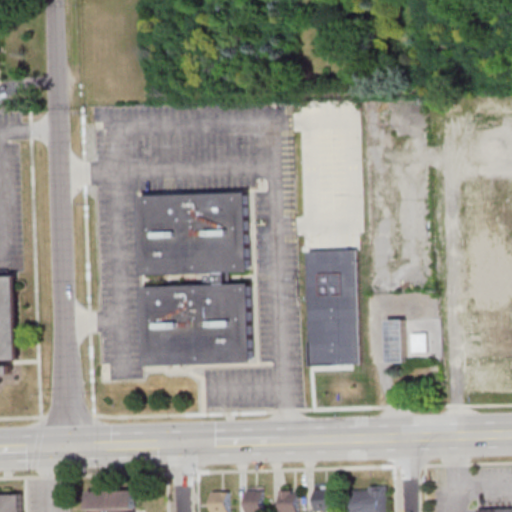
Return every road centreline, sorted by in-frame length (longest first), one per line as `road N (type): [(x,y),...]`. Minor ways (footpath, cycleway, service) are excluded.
road 1 (residential): [(77,447),(55,0)]
road 2 (secondary): [(511,434),(309,440)]
